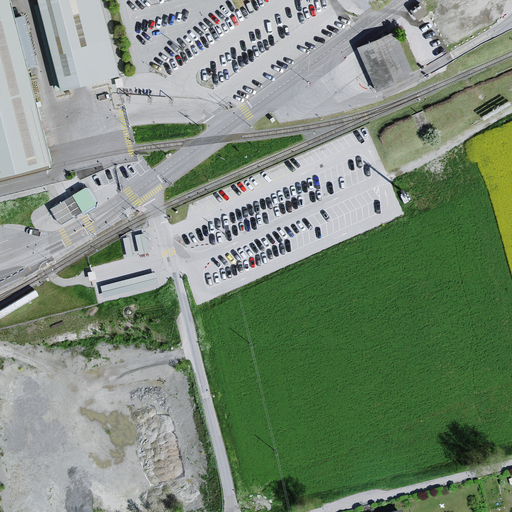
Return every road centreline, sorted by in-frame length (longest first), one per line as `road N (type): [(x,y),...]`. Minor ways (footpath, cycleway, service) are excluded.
road 1 (unclassified): [(233,511),(174,269),(145,185),(403,0)]
road 2 (unclassified): [(511,462),(325,511)]
